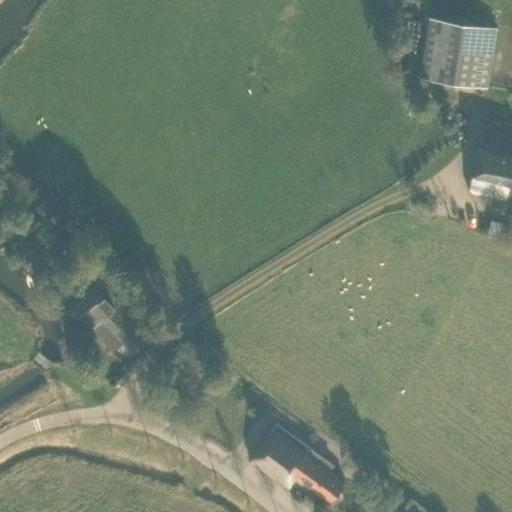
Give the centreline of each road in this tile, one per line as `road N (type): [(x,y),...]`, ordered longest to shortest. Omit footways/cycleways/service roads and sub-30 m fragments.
road 1 (track): [(122,414),(136,379),(193,316),(338,226),(431,184)]
road 2 (unclassified): [(0,443),(63,417),(122,414),(201,449),(285,511)]
